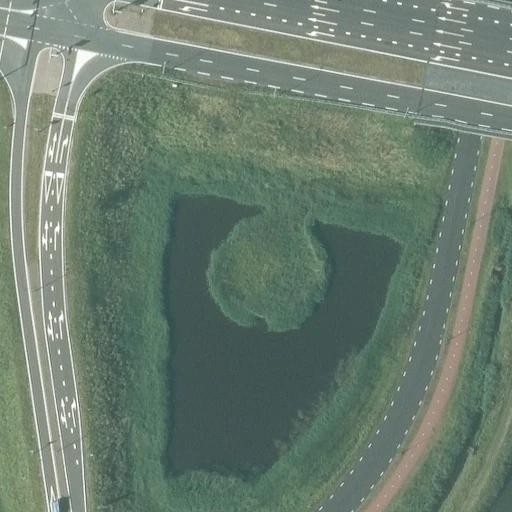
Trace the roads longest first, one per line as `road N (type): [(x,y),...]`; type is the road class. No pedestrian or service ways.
road 1 (unclassified): [(334,511),(372,464),(418,375),(494,0)]
road 2 (unclassified): [(30,30),(14,208),(51,511)]
road 3 (unclassified): [(78,511),(49,238),(51,179),(77,40)]
road 4 (secondary): [(77,40),(511,122)]
road 5 (secondary): [(511,48),(269,0)]
